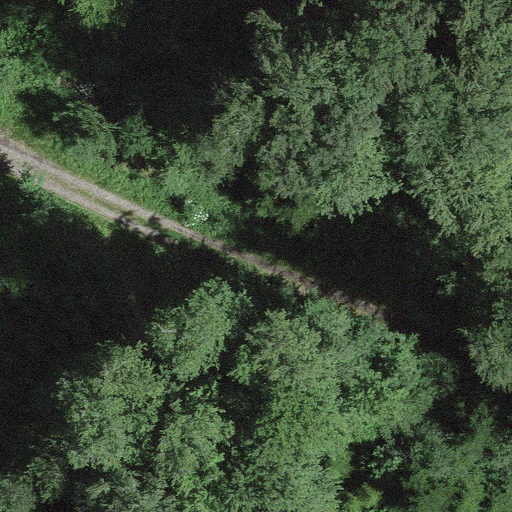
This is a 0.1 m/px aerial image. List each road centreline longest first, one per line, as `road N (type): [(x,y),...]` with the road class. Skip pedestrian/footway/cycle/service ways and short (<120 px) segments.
road 1 (track): [(0,151),(511,380)]
road 2 (track): [(511,283),(292,0)]
